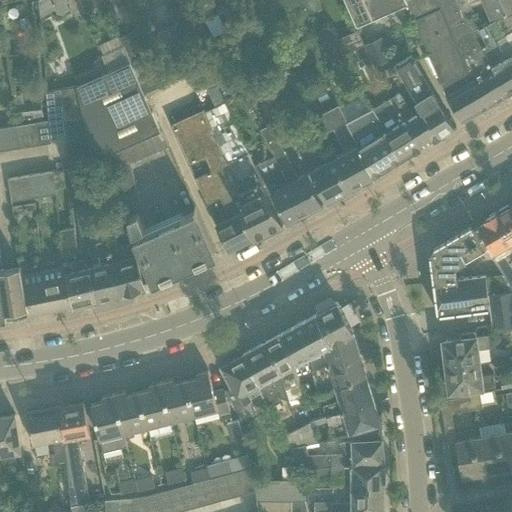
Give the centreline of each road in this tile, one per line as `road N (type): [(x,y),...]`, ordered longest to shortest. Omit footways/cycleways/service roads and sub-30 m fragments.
road 1 (secondary): [(0,367),(174,330),(238,304),(355,236)]
road 2 (residential): [(417,511),(396,327),(355,236)]
road 3 (secondary): [(355,236),(511,147)]
